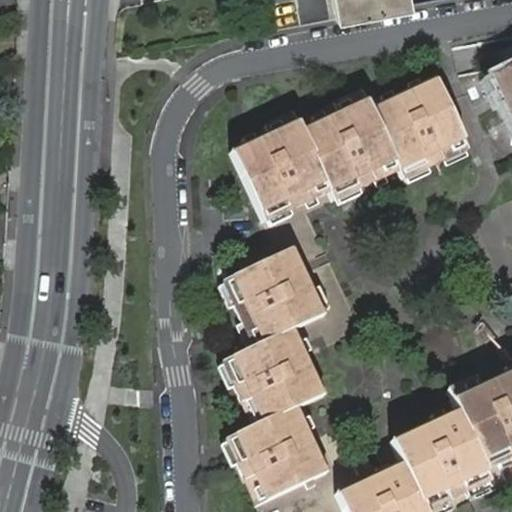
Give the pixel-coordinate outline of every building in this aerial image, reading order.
[(336,0),(340,17),(409,4),(408,0),(336,0)] [(511,69),(491,79),(511,125),(511,69)] [(295,124),(268,136),(245,148),(229,155),(263,225),(325,193),(331,203),(396,172),(400,181),(466,149),(433,81),(420,87),(409,93),(407,93),(393,100),(384,104),(381,106),(369,112),(364,104),(340,115),(336,105),(320,112),(324,122),(313,127),(299,134),(295,124)] [(340,115),(364,104),(360,95),(336,105),(340,115)] [(308,118),(313,127),(324,122),(320,112),(319,113),(311,117),(308,118)] [(264,128),(268,136),(295,124),(291,115),(264,128)] [(243,274),(222,284),(223,287),(233,309),(241,325),(251,347),(252,349),(222,364),(223,367),(233,388),(252,429),(225,441),(226,444),(237,466),(255,506),(325,474),(294,410),(322,397),(294,332),(322,317),(291,251),(257,268),(251,255),(236,261),(243,274)] [(374,478),(360,484),(335,496),(342,511),(426,511),(487,483),(482,471),(508,460),(511,457),(511,373),(476,389),(449,401),(455,414),(389,444),(398,465),(374,478)] [(446,393),(449,401),(476,389),(472,381),(446,393)] [(351,463),(357,477),(371,470),(364,456),(351,463)] [(357,477),(360,484),(374,478),(371,470),(357,477)]
